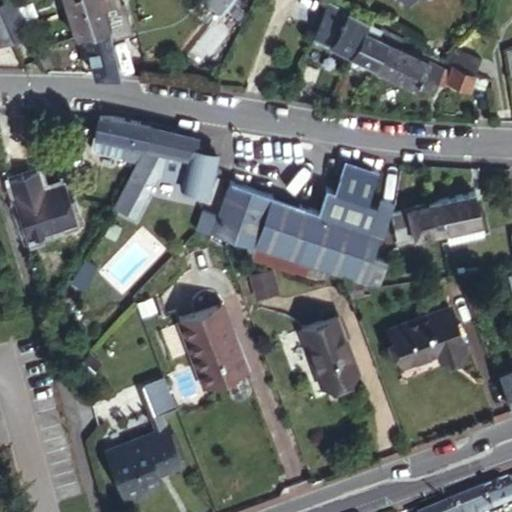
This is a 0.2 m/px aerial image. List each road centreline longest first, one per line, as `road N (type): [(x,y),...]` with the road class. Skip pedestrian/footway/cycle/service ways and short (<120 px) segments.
road 1 (tertiary): [(0,92),(121,96),(380,142),(511,146)]
road 2 (tertiary): [(300,511),(384,481),(417,479),(511,440)]
